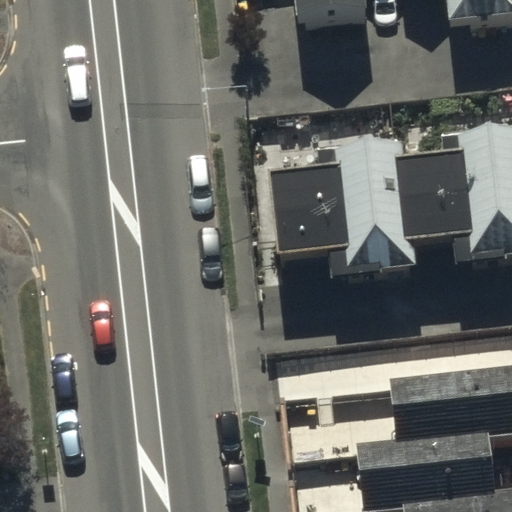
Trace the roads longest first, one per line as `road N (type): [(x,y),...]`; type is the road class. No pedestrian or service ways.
road 1 (secondary): [(157,511),(116,130)]
road 2 (secondary): [(116,130),(101,0)]
